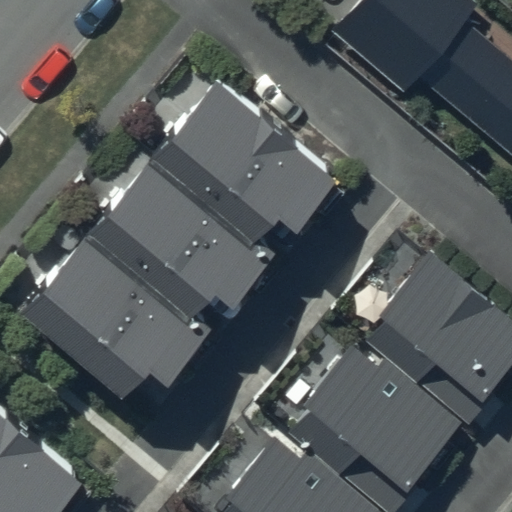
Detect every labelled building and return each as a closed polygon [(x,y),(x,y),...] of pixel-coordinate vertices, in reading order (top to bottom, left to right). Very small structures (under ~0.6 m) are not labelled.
[(474,0),(347,0),(331,19),(406,82),(412,75),(440,99),(449,89),(511,142),(511,49),(465,10),(474,0)] [(330,159),(213,61),(18,293),(122,379),(147,349),(162,362),(209,307),(196,296),(216,272),(228,283),(269,235),(257,225),(280,197),(290,206),(330,159)] [(511,349),(511,312),(427,241),(376,302),(381,306),(364,326),(466,413),(483,394),(478,389),(511,349)] [(378,353),(352,332),(300,393),(305,397),(288,417),(391,504),(407,485),(402,481),(454,419),(459,411),(381,347),(378,353)] [(0,394),(0,511),(17,493),(37,510),(79,461),(0,394)] [(299,445),(273,424),(222,485),(227,489),(210,509),(213,511),(374,511),(376,511),(381,503),(303,438),(299,445)]
